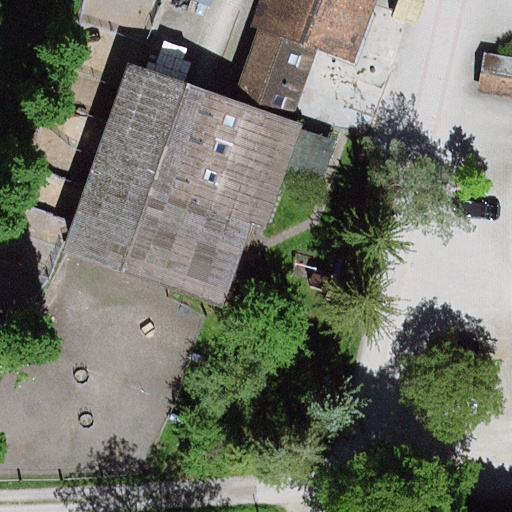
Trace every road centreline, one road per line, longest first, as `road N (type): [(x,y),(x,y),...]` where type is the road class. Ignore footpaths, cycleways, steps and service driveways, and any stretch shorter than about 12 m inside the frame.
road 1 (track): [(0,502),(511,493)]
road 2 (track): [(462,0),(344,497)]
